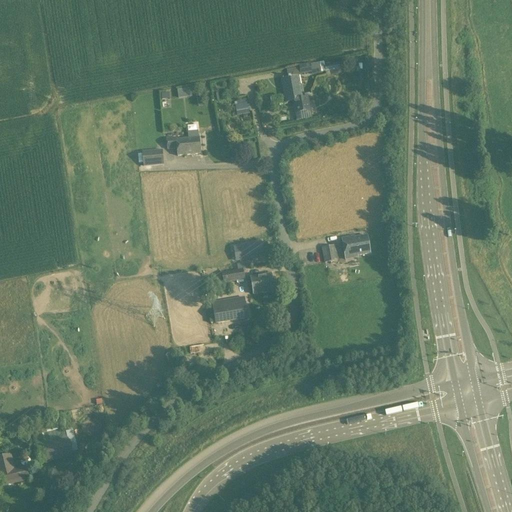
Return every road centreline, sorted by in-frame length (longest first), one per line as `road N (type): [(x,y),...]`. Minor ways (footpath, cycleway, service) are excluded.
road 1 (unclassified): [(86,511),(172,402),(290,325),(293,290),(274,156),(289,141),(354,126),(373,111),(378,0)]
road 2 (secondary): [(421,0),(425,192),(455,383)]
road 3 (secondary): [(472,380),(440,167),(432,0)]
road 4 (motorway): [(455,383),(244,444),(212,460),(156,511)]
road 5 (motorway): [(189,511),(246,459),(459,403)]
